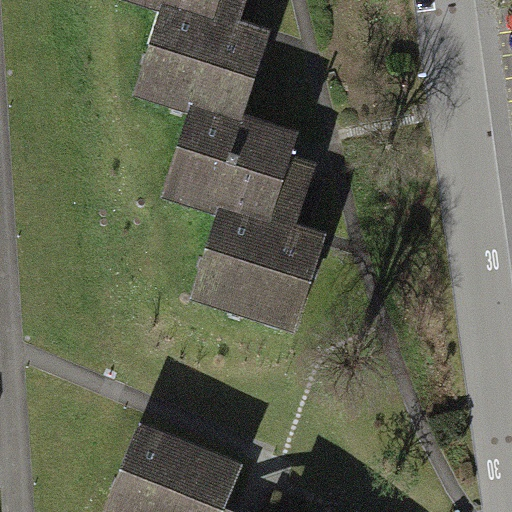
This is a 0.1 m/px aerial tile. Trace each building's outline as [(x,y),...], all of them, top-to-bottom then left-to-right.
[(125,0),(171,14),(242,35),(252,0),(125,0)] [(146,99),(198,114),(251,130),(276,45),(242,35),(171,14),(146,99)] [(171,203),(225,219),(298,241),(318,173),(296,166),(302,145),(251,130),(198,114),(171,203)] [(330,250),(298,241),(225,219),(198,311),(302,342),(330,250)] [(233,511),(249,475),(146,432),(112,511),(233,511)]
